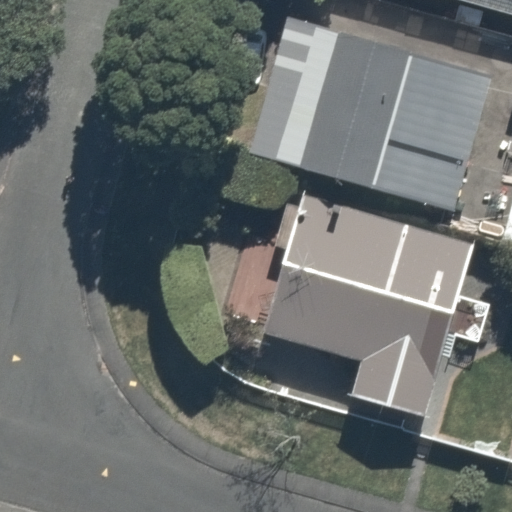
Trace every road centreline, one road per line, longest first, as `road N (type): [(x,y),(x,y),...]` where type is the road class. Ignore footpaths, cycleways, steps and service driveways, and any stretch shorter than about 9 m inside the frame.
road 1 (residential): [(0,373),(103,0)]
road 2 (residential): [(236,511),(0,448)]
